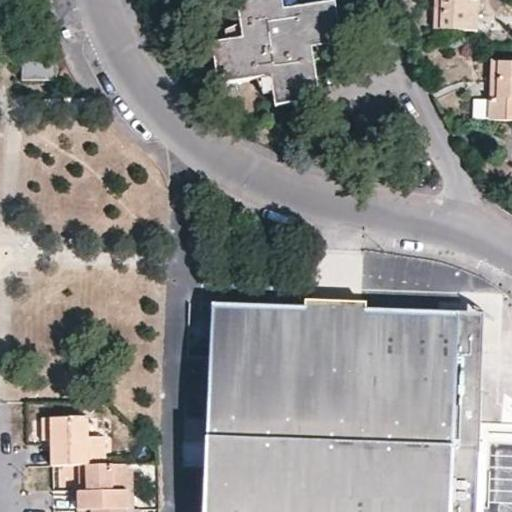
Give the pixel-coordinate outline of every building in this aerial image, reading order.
[(214,5),(213,0),(185,0),(187,10),(214,5)] [(324,103),(319,65),(317,50),(334,47),(346,45),(340,4),(305,10),(289,12),(287,0),(254,0),(241,2),(244,24),(245,40),(232,42),(216,44),(222,86),(276,80),(280,110),(324,103)] [(299,0),(287,0),(289,12),(305,10),(299,0)] [(479,29),(479,0),(442,0),(442,8),(437,8),(436,27),(479,29)] [(231,32),(232,42),(245,40),(244,24),(231,32)] [(21,78),(54,79),(55,45),(24,44),(22,45),(21,78)] [(317,50),(319,65),(335,59),(334,47),(317,50)] [(511,61),(495,61),(494,80),(500,81),(499,97),(493,97),(492,119),(511,119),(511,61)] [(473,511),(479,390),(452,389),(455,318),(277,311),(208,307),(201,511),(473,511)] [(452,389),(479,390),(480,354),(481,321),(481,319),(455,318),(452,389)] [(46,440),(46,465),(50,465),(80,464),(86,464),(99,464),(121,464),(121,454),(99,455),(99,441),(98,439),(81,440),(80,418),(38,418),(37,440),(46,440)] [(125,508),(126,508),(125,463),(121,464),(99,464),(86,464),(86,509),(125,508)]
